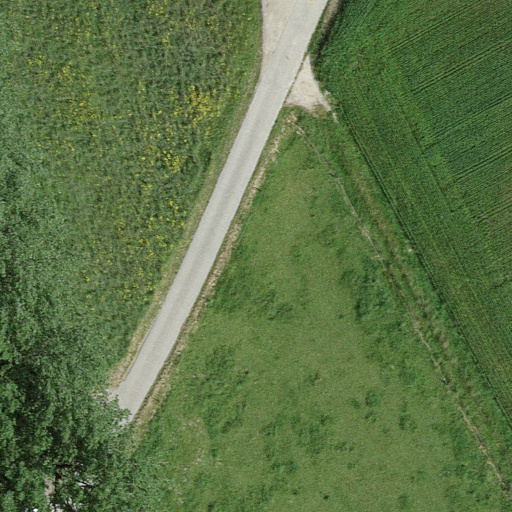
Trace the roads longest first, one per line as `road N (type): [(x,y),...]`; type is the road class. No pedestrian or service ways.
road 1 (unclassified): [(64,511),(130,400),(313,0)]
road 2 (track): [(511,463),(287,50),(270,0)]
